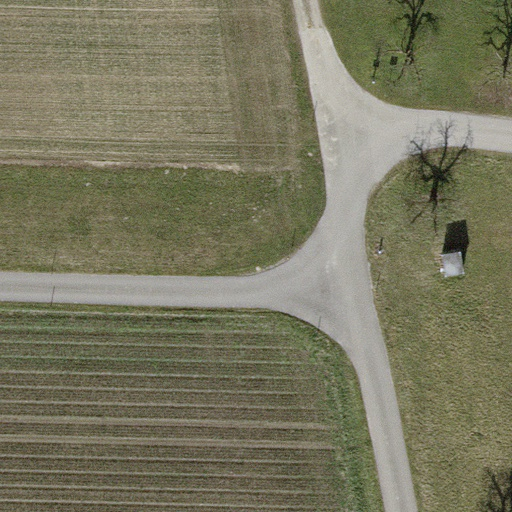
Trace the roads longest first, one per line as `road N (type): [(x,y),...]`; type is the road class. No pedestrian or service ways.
road 1 (track): [(401,511),(354,299),(317,0)]
road 2 (track): [(354,299),(0,288)]
road 3 (track): [(333,124),(511,147)]
